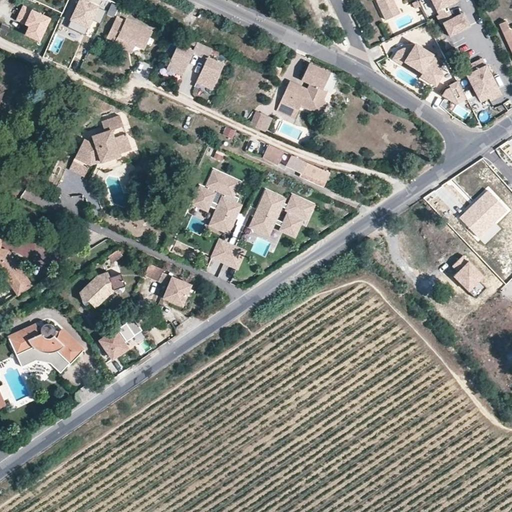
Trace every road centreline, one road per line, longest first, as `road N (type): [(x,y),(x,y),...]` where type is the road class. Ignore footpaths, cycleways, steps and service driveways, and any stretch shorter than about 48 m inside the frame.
road 1 (residential): [(0,471),(471,153)]
road 2 (residential): [(471,153),(357,71),(209,0)]
